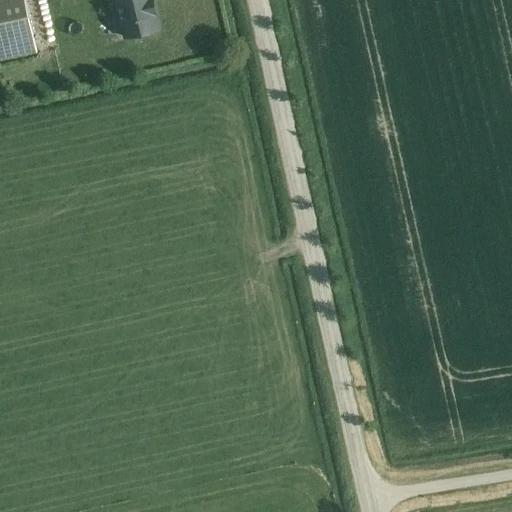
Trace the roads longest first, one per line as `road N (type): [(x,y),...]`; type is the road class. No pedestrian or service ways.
road 1 (unclassified): [(383,490),(276,0)]
road 2 (unclassified): [(383,490),(511,471)]
